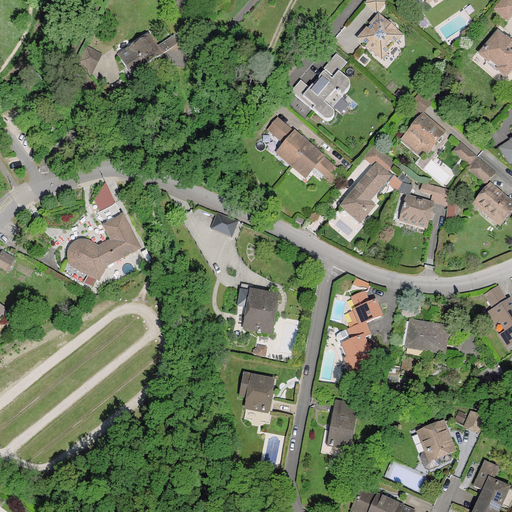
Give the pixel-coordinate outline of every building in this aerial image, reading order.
[(387,1),(385,0),(368,0),(366,3),(377,12),(387,1)] [(511,13),(511,0),(501,0),(494,8),(507,20),(511,13)] [(402,35),(378,14),(358,37),(381,58),(402,35)] [(150,37),(119,57),(131,75),(179,44),(170,29),(152,41),(150,37)] [(511,46),(497,33),(479,54),(504,76),(511,67),(511,46)] [(93,76),(104,55),(87,47),(79,63),(93,76)] [(348,64),(337,56),(325,70),(326,72),(311,90),(302,82),(293,93),(325,121),(327,122),(329,122),(331,122),(332,122),(334,120),(335,119),(335,117),(335,115),(334,113),(332,111),(350,90),(351,88),(351,86),(350,84),(349,82),(340,74),(348,64)] [(411,102),(423,113),(431,104),(419,94),(411,102)] [(443,134),(422,115),(402,138),(423,157),(443,134)] [(343,172),(280,118),(268,131),(285,146),(278,155),(309,181),(316,172),(331,186),(343,172)] [(511,140),(500,148),(511,165),(511,164),(511,140)] [(460,144),(454,152),(472,166),(478,158),(460,144)] [(365,158),(374,165),(340,206),(360,223),(374,207),(368,202),(390,176),(386,173),(394,163),(375,147),(365,158)] [(496,174),(478,158),(472,166),(468,170),(486,185),(496,174)] [(429,202),(406,195),(399,221),(427,228),(434,203),(444,206),(449,189),(422,182),(420,191),(431,194),(429,202)] [(511,212),(511,202),(491,185),(475,204),(500,226),(511,212)] [(453,224),(456,203),(448,202),(446,223),(453,224)] [(234,236),(241,220),(219,211),(213,227),(234,236)] [(104,226),(110,241),(99,247),(89,241),(80,242),(73,246),(69,253),(70,264),(76,270),(102,285),(109,270),(143,251),(124,217),(104,226)] [(17,259),(3,252),(0,258),(0,267),(10,273),(17,259)] [(511,344),(511,300),(511,299),(507,301),(498,286),(483,296),(492,310),(485,315),(506,348),(511,344)] [(277,295),(249,290),(242,329),(270,334),(277,295)] [(380,316),(373,300),(368,302),(364,292),(351,297),(355,308),(351,310),(357,325),(345,330),(349,340),(340,344),(346,359),(343,360),(350,375),(371,366),(365,353),(370,351),(364,338),(371,336),(365,323),(380,316)] [(449,327),(410,320),(405,348),(444,354),(449,327)] [(267,348),(255,346),(254,356),(266,357),(267,348)] [(421,360),(404,357),(403,365),(392,363),(390,372),(417,378),(421,360)] [(269,399),(272,380),(243,375),(239,398),(248,399),(245,419),(269,423),(273,400),(269,399)] [(344,449),(349,450),(357,406),(335,402),(330,432),(326,431),(322,453),(342,457),(344,449)] [(485,420),(471,414),(465,427),(479,434),(485,420)] [(443,419),(416,429),(428,461),(454,450),(443,419)] [(474,487),(484,491),(489,479),(494,482),(500,469),(485,462),(474,487)] [(494,482),(489,479),(484,491),(473,511),(499,511),(510,489),(494,482)] [(413,511),(414,511),(377,496),(376,498),(361,491),(352,511),(354,511),(413,511)]
